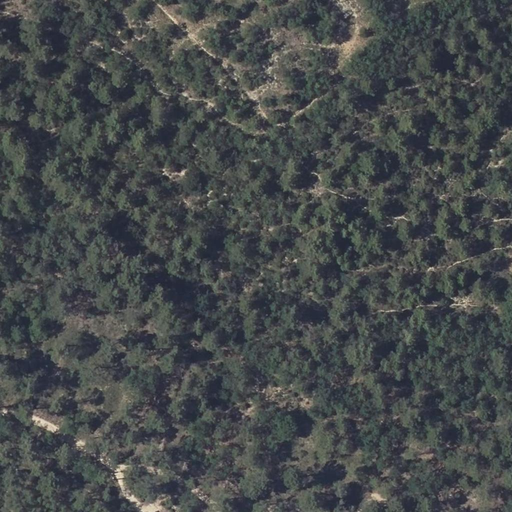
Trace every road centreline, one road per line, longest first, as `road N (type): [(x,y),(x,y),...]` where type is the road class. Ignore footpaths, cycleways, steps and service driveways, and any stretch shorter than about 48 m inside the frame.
road 1 (track): [(0,403),(113,465),(166,466),(234,509),(264,510),(280,503),(302,471),(310,377),(319,346),(338,324),(384,307),(511,300)]
road 2 (track): [(421,511),(394,496),(343,508),(286,494)]
